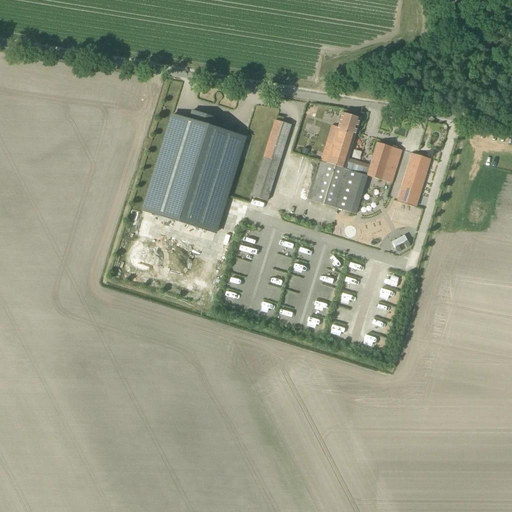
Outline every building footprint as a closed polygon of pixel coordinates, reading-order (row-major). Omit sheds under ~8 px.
[(142,211),(214,234),(244,137),(217,129),(220,120),(192,111),(189,120),(172,115),(142,211)] [(347,160),(354,136),(360,119),(342,113),(338,127),(331,125),(320,162),(321,162),(309,200),(337,209),(349,171),(375,179),(371,191),(387,196),(401,151),(377,143),(370,167),(347,160)] [(267,201),(291,125),(275,120),(251,197),(267,201)] [(415,207),(430,159),(412,154),(398,202),(415,207)] [(403,242),(407,240),(404,235),(392,241),(398,253),(407,248),(403,242)]
